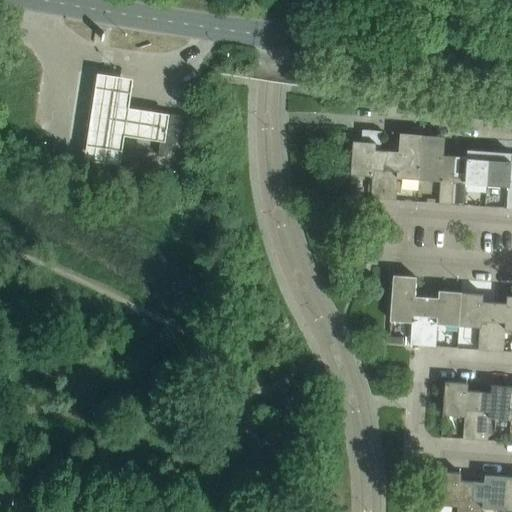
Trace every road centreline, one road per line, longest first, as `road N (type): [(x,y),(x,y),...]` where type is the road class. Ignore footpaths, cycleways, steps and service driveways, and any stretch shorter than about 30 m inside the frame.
road 1 (tertiary): [(35,0),(511,70)]
road 2 (unclassified): [(511,459),(429,453),(414,434),(419,384),(435,365),(511,371)]
road 3 (residential): [(511,129),(367,119)]
road 4 (unclassified): [(511,262),(382,252)]
